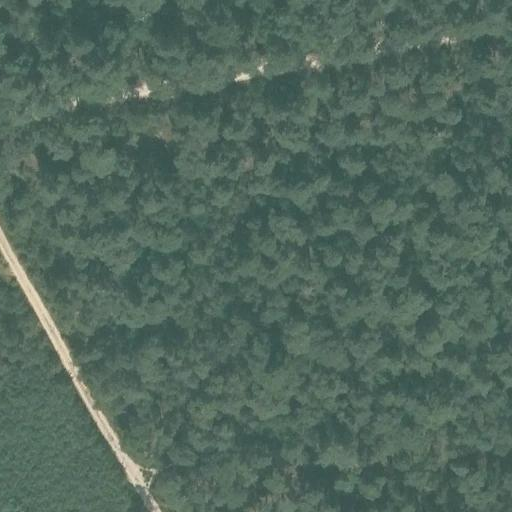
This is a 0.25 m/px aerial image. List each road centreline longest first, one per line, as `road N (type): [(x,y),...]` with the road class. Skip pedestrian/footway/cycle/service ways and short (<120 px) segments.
road 1 (track): [(511,26),(0,110)]
road 2 (track): [(511,386),(208,435),(107,433)]
road 3 (track): [(0,238),(107,433)]
